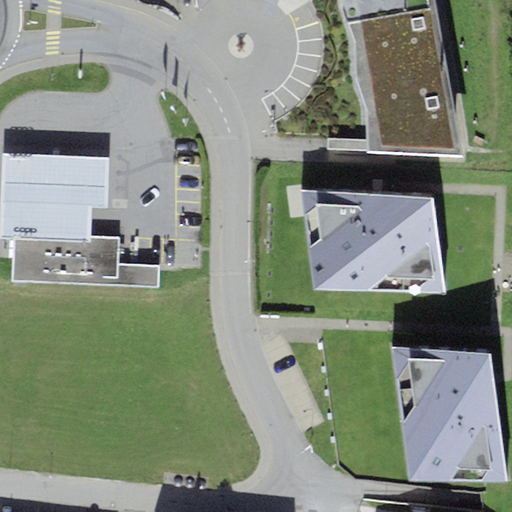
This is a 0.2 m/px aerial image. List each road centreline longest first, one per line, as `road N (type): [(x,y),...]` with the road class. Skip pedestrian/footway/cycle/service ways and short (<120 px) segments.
road 1 (residential): [(268,454),(231,301),(233,151),(220,105),(175,56),(122,28)]
road 2 (residential): [(268,454),(252,498),(215,507),(0,492)]
